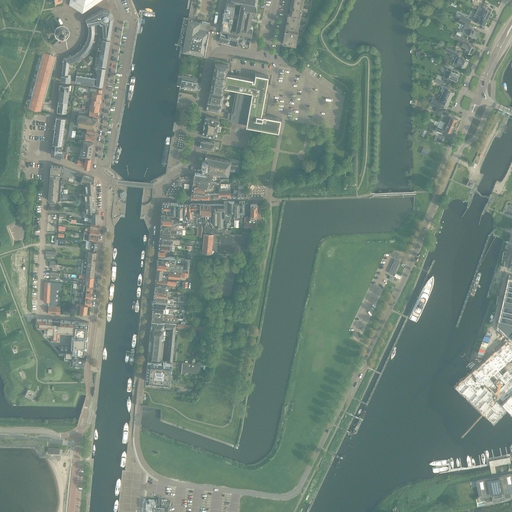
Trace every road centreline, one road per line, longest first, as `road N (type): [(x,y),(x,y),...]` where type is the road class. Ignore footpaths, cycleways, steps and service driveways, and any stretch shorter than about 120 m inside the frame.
road 1 (residential): [(158,188),(135,439),(142,463),(161,480),(285,496),(298,489),(370,348),(477,98)]
road 2 (residential): [(93,320),(38,316),(46,160)]
road 3 (residential): [(46,160),(60,51),(82,34),(76,14),(56,8)]
road 4 (unknown): [(511,276),(503,275),(480,373),(489,402),(511,373)]
road 5 (unclassified): [(95,174),(121,12)]
road 6 (unclassified): [(158,188),(190,157),(215,50)]
road 7 (unclassified): [(93,320),(104,177)]
